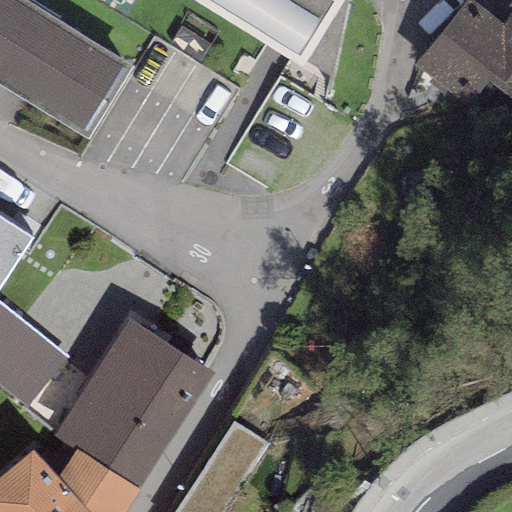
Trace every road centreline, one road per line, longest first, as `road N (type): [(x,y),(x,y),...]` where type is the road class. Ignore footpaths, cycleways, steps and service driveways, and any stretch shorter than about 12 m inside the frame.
road 1 (residential): [(398,0),(393,52),(352,163),(264,311)]
road 2 (residential): [(0,131),(264,311)]
road 3 (residential): [(264,311),(154,511)]
